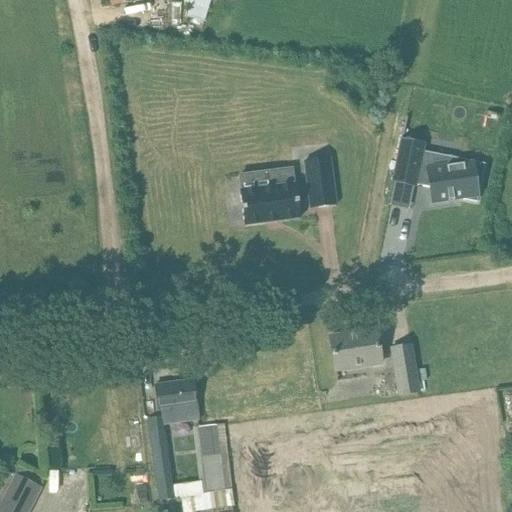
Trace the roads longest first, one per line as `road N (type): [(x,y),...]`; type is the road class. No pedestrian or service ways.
road 1 (track): [(117,319),(511,276)]
road 2 (track): [(117,319),(72,0)]
